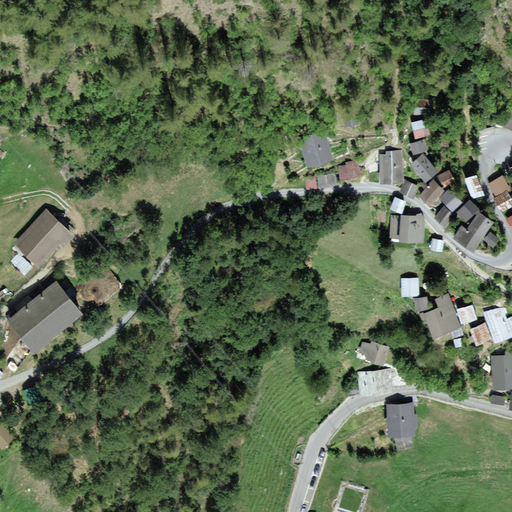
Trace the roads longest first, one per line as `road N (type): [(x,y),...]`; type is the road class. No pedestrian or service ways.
road 1 (track): [(291,194),(215,211),(118,326),(0,386)]
road 2 (residential): [(296,511),(315,445),(351,406),(402,393),(511,410)]
road 3 (residential): [(511,260),(470,253),(396,191),(291,194)]
